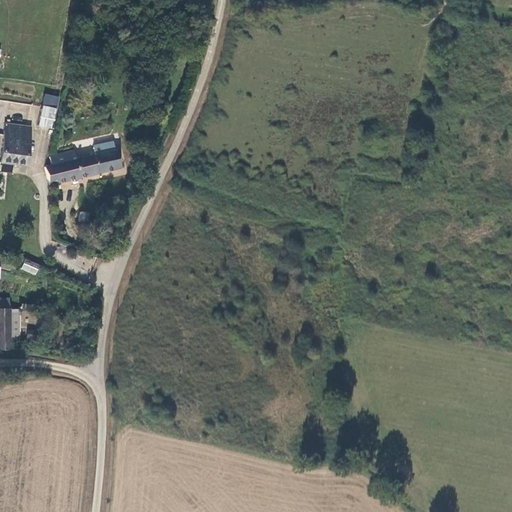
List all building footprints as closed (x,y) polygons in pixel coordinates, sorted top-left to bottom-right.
[(56,108),(41,106),(37,126),(52,129),(56,108)] [(0,159),(24,164),(30,126),(4,122),(0,152),(0,159)] [(113,147),(110,138),(96,142),(99,151),(113,147)] [(99,151),(73,158),(71,149),(47,156),(50,166),(45,167),(51,187),(119,167),(113,147),(99,151)] [(89,223),(97,224),(99,213),(91,212),(89,223)] [(37,267),(24,261),(21,268),(34,274),(37,267)] [(0,308),(10,309),(10,300),(0,299),(0,308)] [(0,308),(0,350),(10,351),(10,344),(11,322),(11,317),(11,309),(10,309),(0,308)] [(20,317),(11,317),(11,322),(10,344),(19,344),(20,317)] [(37,334),(28,332),(27,339),(36,341),(37,334)]
